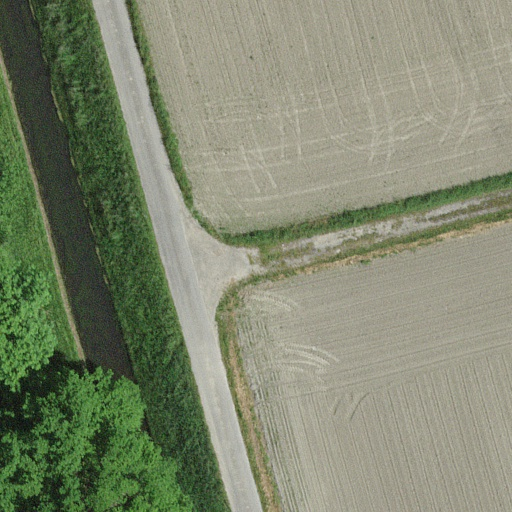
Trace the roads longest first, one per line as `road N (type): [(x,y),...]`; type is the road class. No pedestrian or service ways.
road 1 (unclassified): [(111,0),(249,511)]
road 2 (track): [(184,274),(511,191)]
